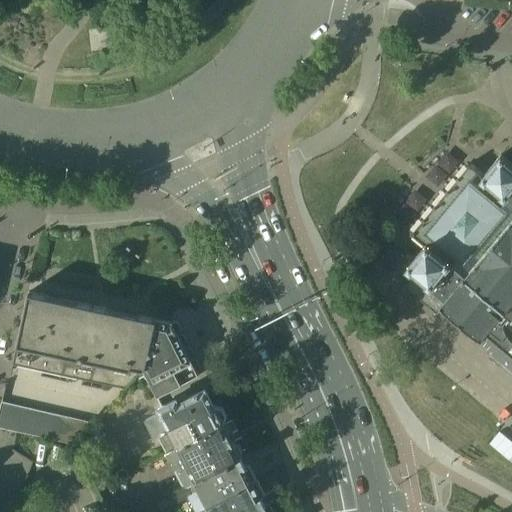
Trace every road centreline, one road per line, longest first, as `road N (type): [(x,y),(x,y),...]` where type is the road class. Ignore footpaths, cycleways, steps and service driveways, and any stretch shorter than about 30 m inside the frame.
road 1 (residential): [(139,198),(171,207),(190,224),(286,420),(314,511)]
road 2 (primary): [(358,511),(326,401),(272,293)]
road 3 (primary): [(272,293),(235,156),(233,83)]
road 4 (primary): [(171,160),(272,293)]
road 5 (primary): [(0,127),(73,141),(147,131)]
road 6 (residential): [(0,194),(87,205),(139,198)]
